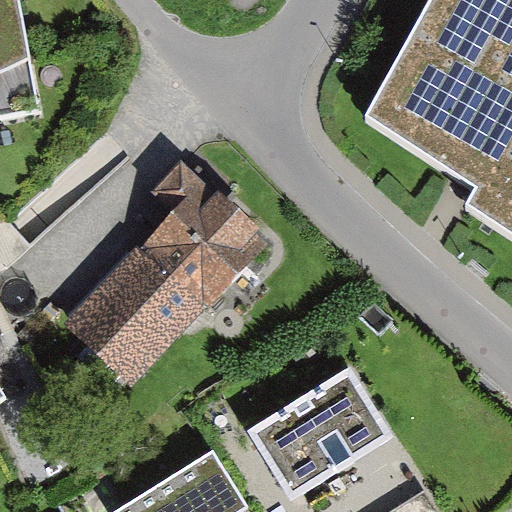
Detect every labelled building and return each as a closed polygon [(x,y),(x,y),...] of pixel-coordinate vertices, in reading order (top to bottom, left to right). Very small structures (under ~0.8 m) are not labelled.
[(0,0),(0,127),(39,120),(13,0),(0,0)] [(511,0),(413,0),(355,101),(462,183),(511,220),(511,0)] [(159,393),(229,320),(293,258),(240,205),(204,175),(177,203),(181,208),(147,240),(182,281),(119,353),(159,393)] [(277,440),(318,507),(417,447),(377,380),(277,440)] [(141,511),(268,511),(232,455),(141,511)] [(432,511),(421,495),(395,511),(432,511)]
